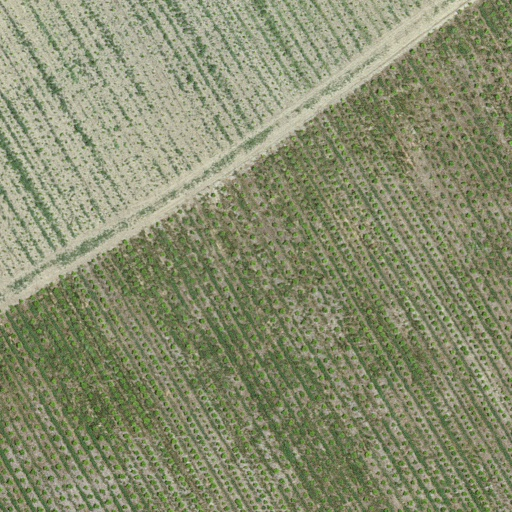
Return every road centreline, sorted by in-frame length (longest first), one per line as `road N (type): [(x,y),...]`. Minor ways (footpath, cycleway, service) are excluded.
road 1 (track): [(221,0),(326,131),(511,436)]
road 2 (track): [(236,511),(0,137)]
